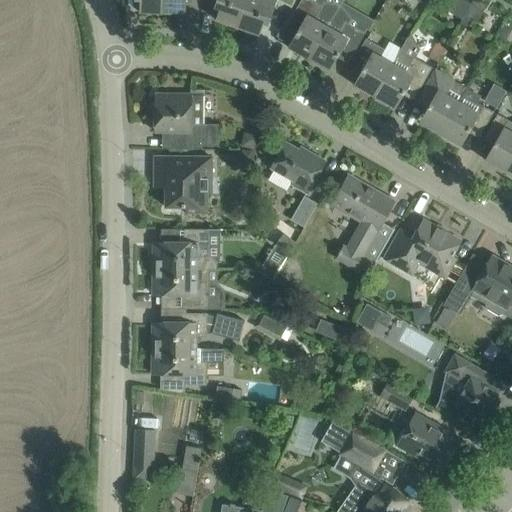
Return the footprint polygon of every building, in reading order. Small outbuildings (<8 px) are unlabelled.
[(134,0),(140,0),(139,12),(163,13),(163,0),(134,0)] [(191,0),(163,0),(163,13),(186,14),(186,2),(192,3),(191,0)] [(216,0),(214,7),(220,9),(216,20),(238,28),(247,0),(216,0)] [(247,0),(238,28),(260,35),(263,24),(269,26),(277,0),(247,0)] [(324,3),(322,7),(309,0),(301,0),(289,22),(299,28),(288,48),(309,60),(340,6),(324,3)] [(451,0),(449,4),(466,14),(471,5),(462,0),(451,0)] [(473,0),(471,5),(462,20),(469,24),(472,20),(479,20),(483,13),(486,6),(475,0),(473,0)] [(365,34),(348,24),(351,20),(340,6),(309,60),(330,72),(341,52),(351,58),(365,34)] [(505,41),(511,30),(502,25),(496,36),(505,41)] [(433,68),(415,58),(418,53),(409,38),(408,37),(393,65),(374,97),(395,109),(406,90),(417,96),(433,68)] [(374,97),(393,65),(381,57),(385,50),(366,39),(354,60),(365,66),(353,85),(374,97)] [(436,43),(428,57),(438,62),(446,49),(436,43)] [(459,102),(467,88),(435,70),(420,97),(430,103),(419,123),(440,135),(459,102)] [(488,101),(502,109),(511,90),(498,83),(488,101)] [(203,96),(191,96),(191,95),(155,95),(155,102),(152,103),(152,113),(155,115),(155,132),(162,132),(162,149),(202,149),(202,147),(219,147),(219,124),(203,124),(203,96)] [(459,102),(440,135),(461,147),(472,127),(482,133),(494,112),(476,102),(471,109),(459,102)] [(511,160),(511,122),(497,114),(485,135),(496,141),(485,161),(505,172),(511,160)] [(245,135),(242,149),(254,152),(258,138),(245,135)] [(294,182),(292,185),(307,194),(326,162),(310,153),(309,156),(286,143),(271,169),(294,182)] [(204,173),(212,173),(212,158),(155,157),(155,180),(166,180),(166,207),(185,208),(185,213),(207,213),(207,193),(204,193),(204,173)] [(381,193),(365,184),(348,174),(331,205),(362,223),(347,248),(344,246),(336,259),(367,277),(379,256),(395,229),(394,229),(384,224),(396,202),(381,193)] [(317,204),(304,196),(291,220),(304,228),(317,204)] [(432,267),(430,270),(445,278),(456,259),(452,257),(461,241),(447,233),(448,231),(438,226),(437,228),(423,220),(414,237),(401,229),(384,259),(407,272),(412,262),(417,265),(420,260),(432,267)] [(154,243),(154,257),(157,259),(157,269),(207,269),(217,270),(217,264),(210,257),(207,257),(208,229),(184,229),(184,244),(154,243)] [(511,305),(509,304),(511,298),(511,268),(492,257),(489,263),(473,254),(444,306),(460,315),(476,287),(491,295),(485,304),(487,310),(498,316),(503,314),(511,319),(511,317),(511,305)] [(271,280),(279,267),(266,259),(258,272),(271,280)] [(154,281),(153,295),(183,295),(183,309),(205,309),(207,309),(207,269),(157,269),(157,279),(154,281)] [(377,323),(383,312),(367,303),(357,321),(373,330),(377,323)] [(342,307),(339,315),(351,321),(357,308),(350,305),(349,305),(342,307)] [(444,309),(436,324),(447,331),(456,316),(444,309)] [(156,339),(156,349),(196,349),(196,337),(207,337),(207,331),(212,333),(212,334),(240,341),(245,321),(217,314),(216,317),(207,315),(207,314),(186,313),(186,324),(153,323),(153,337),(156,339)] [(264,315),(259,325),(282,337),(287,327),(264,315)] [(321,320),(316,333),(345,344),(350,331),(321,320)] [(206,385),(207,362),(222,362),(222,350),(196,349),(156,349),(156,359),(153,361),(153,374),(185,375),(185,385),(206,385)] [(483,421),(492,406),(498,394),(482,384),(488,374),(455,355),(446,371),(467,384),(461,394),(439,401),(435,408),(463,424),(469,413),(483,421)] [(356,383),(363,371),(347,363),(339,375),(356,383)] [(389,382),(382,395),(406,409),(413,396),(389,382)] [(243,391),(233,390),(218,387),(216,399),(232,401),(241,402),(243,391)] [(416,414),(414,417),(411,415),(403,428),(406,430),(398,445),(443,471),(461,440),(416,414)] [(371,476),(386,450),(333,421),(321,442),(340,453),(339,455),(342,457),(356,464),(358,465),(357,468),(371,476)] [(154,465),(155,430),(136,429),(134,464),(133,480),(152,481),(153,480),(156,481),(157,464),(154,465)] [(193,497),(197,475),(198,475),(202,448),(187,445),(182,472),(183,472),(179,494),(193,497)] [(342,457),(336,469),(349,476),(356,464),(342,457)] [(275,473),(269,487),(273,489),(287,494),(290,485),(287,478),(275,473)] [(356,487),(339,511),(408,511),(413,505),(375,478),(366,491),(360,487),(356,487)] [(280,511),(287,496),(265,488),(261,510),(261,511),(253,511),(240,510),(239,511),(280,511)]
